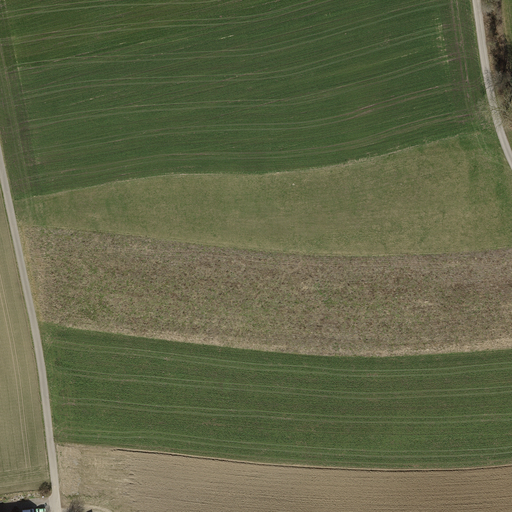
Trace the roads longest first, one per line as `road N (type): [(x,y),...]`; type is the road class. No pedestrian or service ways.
road 1 (track): [(0,150),(40,350),(56,495)]
road 2 (track): [(476,0),(494,109),(511,159)]
